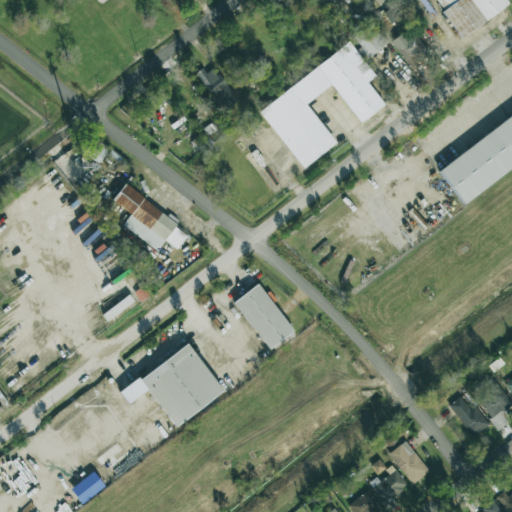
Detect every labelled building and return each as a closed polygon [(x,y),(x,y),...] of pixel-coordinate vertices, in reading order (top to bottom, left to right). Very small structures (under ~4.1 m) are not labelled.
[(509,5),(505,0),(435,0),(461,37),(509,5)] [(387,43),(370,22),(352,36),(360,47),(357,49),(365,59),(387,43)] [(411,40),(409,41),(404,34),(392,43),(409,67),(423,58),(411,40)] [(375,76),(351,43),(258,109),(301,168),(335,143),(305,103),(332,84),(359,123),(384,105),(367,82),(375,76)] [(237,100),(211,65),(197,75),(223,110),(237,100)] [(462,202),(511,165),(511,113),(437,168),(462,202)] [(78,150),(99,163),(109,147),(88,135),(78,150)] [(122,225),(156,250),(164,240),(176,249),(186,235),(174,226),(177,222),(124,183),(112,200),(130,214),(122,225)] [(268,349),(292,332),(258,283),(233,301),(268,349)] [(149,296),(142,286),(133,292),(141,302),(149,296)] [(222,392),(188,344),(119,391),(127,403),(147,389),(173,426),(222,392)] [(511,393),(511,375),(503,382),(511,393)] [(489,392),(477,401),(499,429),(507,422),(500,413),(511,403),(511,402),(493,380),(485,387),(489,392)] [(448,405),(473,436),(489,424),(474,404),(469,408),(460,396),(448,405)] [(410,484),(428,472),(406,440),(388,453),(410,484)] [(370,465),(377,474),(385,468),(379,459),(370,465)] [(407,484),(394,469),(381,481),(376,476),(368,484),(391,509),(398,503),(392,497),(407,484)] [(69,488),(80,503),(104,487),(93,472),(69,488)] [(352,511),(375,511),(379,510),(369,491),(347,503),(352,511)] [(504,491),(497,495),(505,511),(511,511),(511,495),(508,498),(504,491)] [(480,511),(501,511),(493,501),(480,511)]
